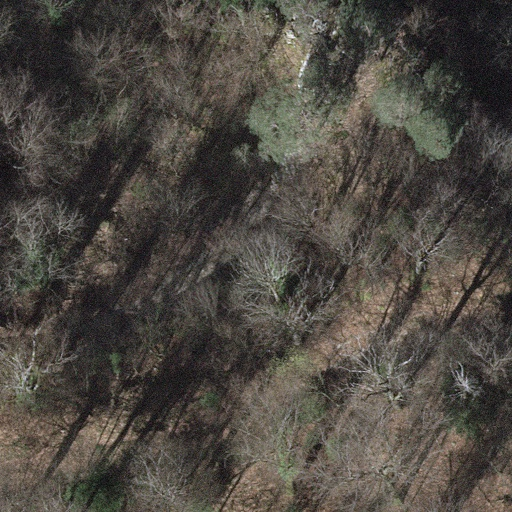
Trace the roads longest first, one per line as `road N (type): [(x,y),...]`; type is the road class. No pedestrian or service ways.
road 1 (track): [(511,119),(355,165),(268,213),(142,302),(67,339),(0,345)]
road 2 (track): [(0,471),(243,415),(380,334),(436,314),(481,315),(511,327)]
